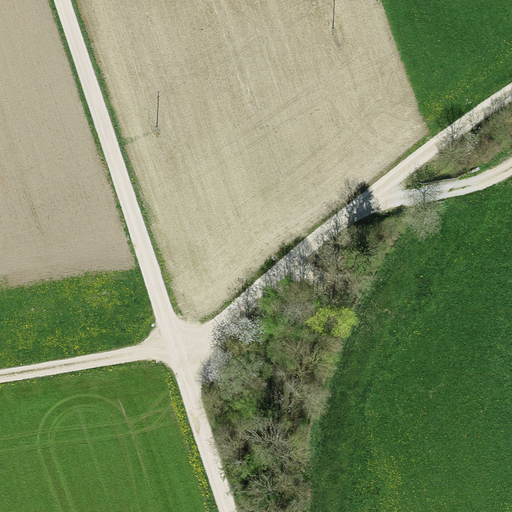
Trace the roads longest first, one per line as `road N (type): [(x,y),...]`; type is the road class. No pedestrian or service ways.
road 1 (track): [(511,91),(331,226),(220,325),(172,345)]
road 2 (track): [(58,0),(172,345)]
road 3 (track): [(228,511),(172,345)]
road 4 (track): [(172,345),(0,377)]
road 5 (track): [(368,198),(453,187),(511,164)]
